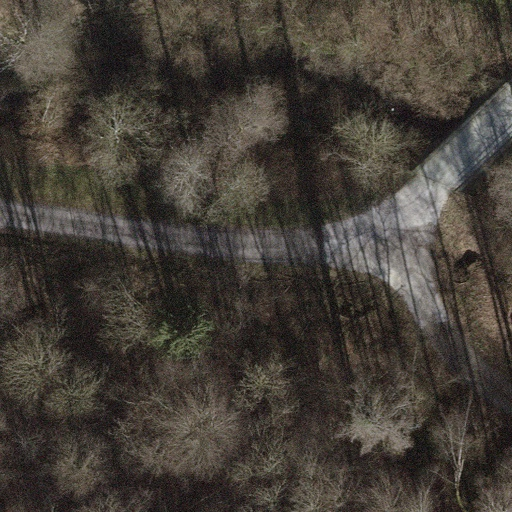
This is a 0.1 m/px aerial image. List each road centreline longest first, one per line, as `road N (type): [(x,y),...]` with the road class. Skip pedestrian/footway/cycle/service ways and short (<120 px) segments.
road 1 (track): [(511,109),(375,247),(0,209)]
road 2 (track): [(511,396),(375,247)]
